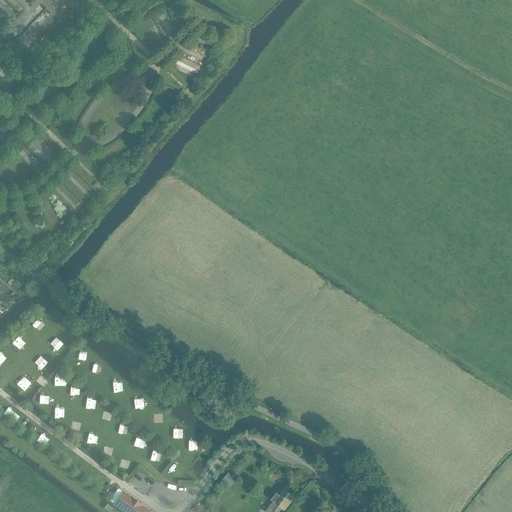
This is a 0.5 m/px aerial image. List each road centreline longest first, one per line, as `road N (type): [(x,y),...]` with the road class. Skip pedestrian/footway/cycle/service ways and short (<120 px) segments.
road 1 (residential): [(181,511),(225,454),(249,441),(306,463),(362,511)]
road 2 (track): [(166,482),(21,364)]
road 3 (track): [(166,482),(186,456),(67,362)]
road 4 (track): [(359,0),(511,90)]
